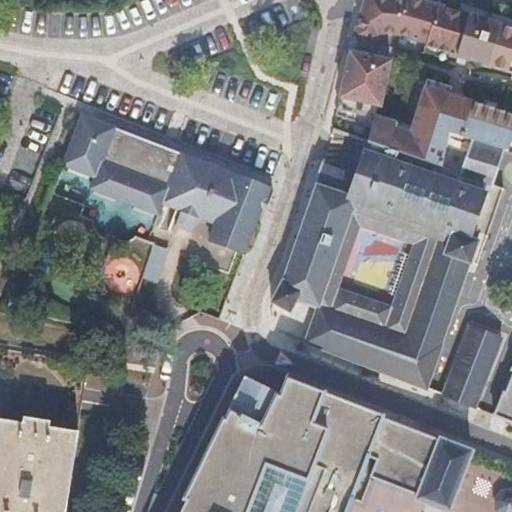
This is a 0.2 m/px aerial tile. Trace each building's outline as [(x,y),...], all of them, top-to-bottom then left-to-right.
[(511,72),(511,28),(420,0),(366,0),(355,37),(374,43),(378,33),(401,35),(427,43),(426,46),(438,50),(449,54),(511,72)] [(448,60),(449,54),(438,50),(436,56),(448,60)] [(380,106),(390,61),(351,52),(337,115),(372,127),(375,117),(378,105),(380,106)] [(449,95),(452,87),(428,80),(426,88),(449,95)] [(396,123),(375,117),(372,127),(368,141),(423,161),(442,167),(451,134),(504,150),(509,151),(511,139),(511,114),(497,110),(484,106),(449,95),(426,88),(414,126),(411,133),(395,128),(396,123)] [(499,104),(486,100),(484,106),(497,110),(499,104)] [(80,116),(61,165),(68,168),(67,172),(88,180),(89,176),(94,178),(90,189),(93,190),(92,195),(113,203),(114,199),(118,200),(123,189),(134,193),(130,205),(133,206),(132,210),(153,218),(154,214),(158,216),(162,205),(181,212),(175,227),(191,233),(197,218),(215,225),(209,242),(243,256),(257,220),(261,222),(273,192),(269,191),(270,189),(80,116)] [(396,121),(396,123),(395,128),(411,133),(414,126),(396,121)] [(442,167),(423,161),(406,205),(390,250),(464,278),(469,263),(481,233),(483,234),(499,187),(492,184),(504,150),(451,134),(442,167)] [(312,197),(283,280),(271,302),(273,303),(290,312),(297,299),(319,306),(306,340),(305,342),(427,389),(442,345),(441,344),(464,278),(390,250),(423,161),(368,141),(356,176),(323,164),(312,197)] [(312,197),(323,164),(321,164),(310,196),(312,197)] [(499,187),(483,234),(488,235),(504,188),(499,187)] [(118,200),(130,205),(134,193),(123,189),(118,200)] [(166,252),(153,247),(143,278),(155,282),(166,252)] [(476,406),(502,339),(471,326),(445,394),(476,406)] [(345,511),(367,456),(377,460),(370,477),(418,496),(417,499),(448,511),(470,455),(472,452),(440,439),(439,440),(382,418),(383,416),(323,392),(322,392),(313,389),(287,379),(280,397),(278,396),(279,394),(244,377),(238,389),(227,411),(229,412),(224,419),(223,419),(184,499),(187,500),(180,511),(345,511)] [(511,377),(506,393),(504,392),(494,416),(511,422),(511,377)] [(67,511),(80,431),(49,426),(50,419),(26,415),(25,422),(0,418),(0,511),(67,511)] [(511,511),(511,490),(503,491),(495,499),(496,511),(497,511),(511,511)]
